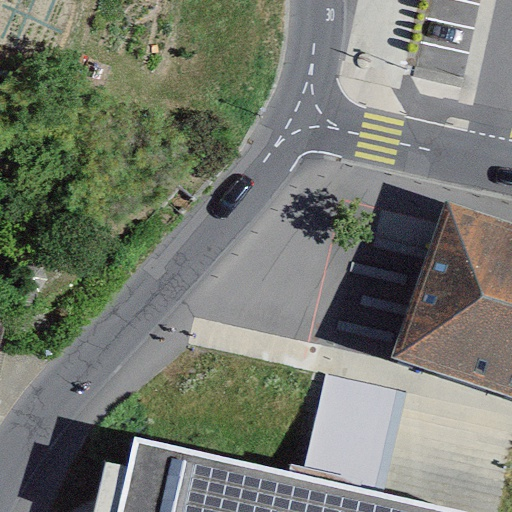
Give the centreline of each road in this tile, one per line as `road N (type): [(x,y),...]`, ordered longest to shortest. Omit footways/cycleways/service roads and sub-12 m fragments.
road 1 (tertiary): [(0,487),(34,427),(171,284),(300,113)]
road 2 (residential): [(511,166),(377,139),(300,113)]
